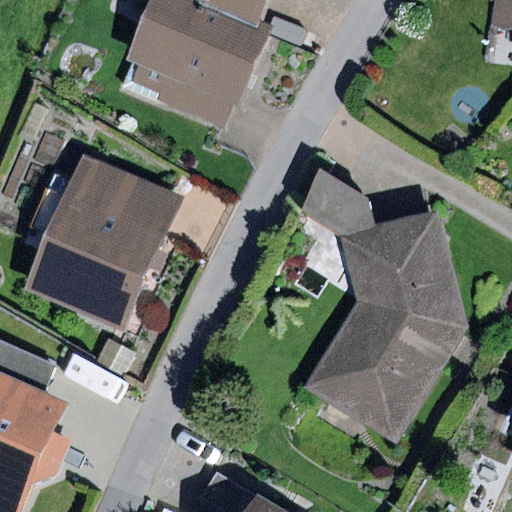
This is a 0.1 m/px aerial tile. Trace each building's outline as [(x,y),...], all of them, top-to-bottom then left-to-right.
[(258,31),(185,0),(152,0),(128,61),(140,66),(235,104),(241,106),(269,35),(258,31)] [(185,0),(258,31),(270,0),(185,0)] [(511,0),(493,0),(490,25),(511,28),(511,0)] [(235,104),(140,66),(134,83),(161,93),(157,103),(225,129),(235,104)] [(183,200),(83,159),(27,291),(127,333),(183,200)] [(343,235),(376,227),(370,199),(320,171),(300,211),(343,235)] [(469,330),(440,212),(376,227),(343,235),(357,303),(305,388),(396,443),(469,330)] [(0,375),(45,395),(58,364),(0,339),(0,375)] [(109,339),(95,362),(122,377),(135,354),(109,339)] [(45,395),(0,375),(0,511),(21,511),(35,481),(57,474),(71,441),(54,433),(67,404),(45,395)] [(222,511),(250,511),(258,498),(215,475),(201,500),(222,511)] [(282,511),(258,498),(250,511),(282,511)]
